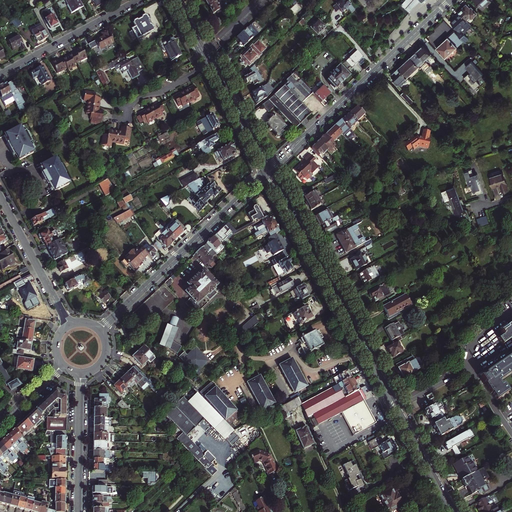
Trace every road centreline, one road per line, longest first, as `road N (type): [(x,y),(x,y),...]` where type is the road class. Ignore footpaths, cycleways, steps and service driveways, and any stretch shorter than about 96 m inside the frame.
road 1 (primary): [(455,511),(269,169)]
road 2 (primary): [(264,174),(447,511)]
road 3 (residential): [(269,169),(450,0)]
road 4 (residential): [(99,329),(264,174)]
road 5 (primary): [(269,169),(177,0)]
road 6 (residential): [(0,75),(139,0)]
road 7 (tertiary): [(0,196),(68,324)]
road 8 (residential): [(77,511),(80,372)]
road 9 (primary): [(206,66),(264,174)]
